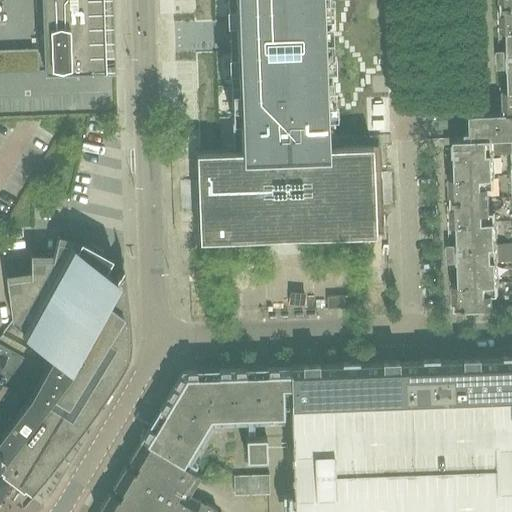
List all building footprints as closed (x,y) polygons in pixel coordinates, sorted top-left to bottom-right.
[(106,69),(103,0),(42,0),(45,71),(106,69)] [(228,0),(234,151),(197,152),(200,240),(384,233),(381,145),(335,147),(334,112),(329,0),(228,0)] [(445,138),(445,140),(451,308),(511,306),(511,151),(511,137),(511,0),(496,0),(501,112),(473,113),(474,124),(474,137),(445,138)] [(118,376),(126,362),(128,359),(129,355),(130,351),(131,348),(131,344),(131,340),(131,332),(130,320),(129,302),(124,266),(119,273),(116,278),(105,270),(113,256),(81,239),(78,244),(57,240),(53,258),(31,258),(31,275),(7,279),(12,320),(53,352),(30,393),(0,432),(0,467),(32,491),(43,478),(60,457),(87,421),(109,390),(118,376)] [(42,366),(0,342),(0,426),(30,387),(42,366)] [(291,433),(290,433),(292,511),(511,511),(511,354),(502,354),(502,357),(500,357),(491,357),(490,358),(482,358),(479,358),(479,355),(462,356),(462,359),(460,359),(451,359),(450,359),(442,359),(439,359),(439,357),(422,357),(422,360),(420,360),(411,360),(410,360),(401,361),(399,361),(399,358),(382,359),(382,361),(371,362),(370,362),(362,362),(359,362),(359,360),(342,360),(342,363),(340,363),(331,363),(330,363),(322,364),(319,364),(319,361),(302,362),(302,364),(300,364),(292,365),(290,365),(290,367),(290,373),(291,386),(291,390),(292,406),(290,406),(291,433)] [(141,438),(140,440),(200,476),(201,475),(201,474),(194,470),(187,466),(183,464),(211,417),(260,416),(265,415),(276,415),(281,415),(283,415),(284,415),(283,386),(291,386),(290,373),(290,367),(290,365),(279,365),(275,365),(263,366),(256,366),(205,368),(182,369),(141,438)] [(246,458),(266,457),(266,435),(265,435),(265,432),(257,428),(246,429),(246,435),(245,435),(246,458)] [(215,511),(217,509),(190,493),(200,476),(140,440),(139,442),(130,456),(130,457),(129,459),(132,461),(128,467),(125,465),(124,467),(114,484),(113,485),(116,487),(112,494),(109,492),(108,494),(98,511),(98,510),(96,511),(215,511)] [(268,475),(267,475),(234,476),(234,495),(269,493),(268,475)]
